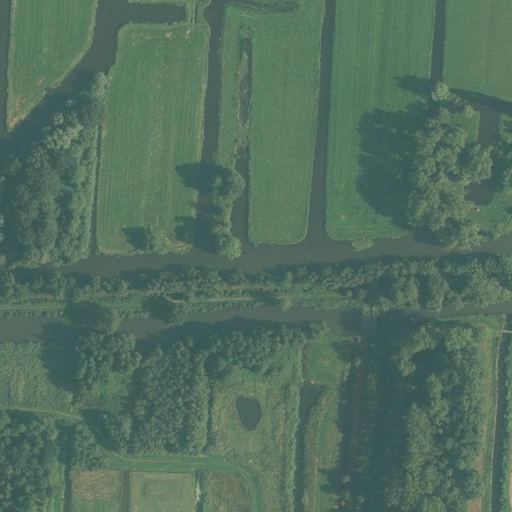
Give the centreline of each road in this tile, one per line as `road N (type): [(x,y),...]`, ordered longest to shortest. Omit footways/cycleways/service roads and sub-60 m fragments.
road 1 (track): [(0,303),(368,301),(403,284),(500,279),(506,286)]
road 2 (track): [(257,511),(258,491),(244,469),(127,463),(88,416),(0,407)]
road 3 (track): [(368,301),(355,511)]
